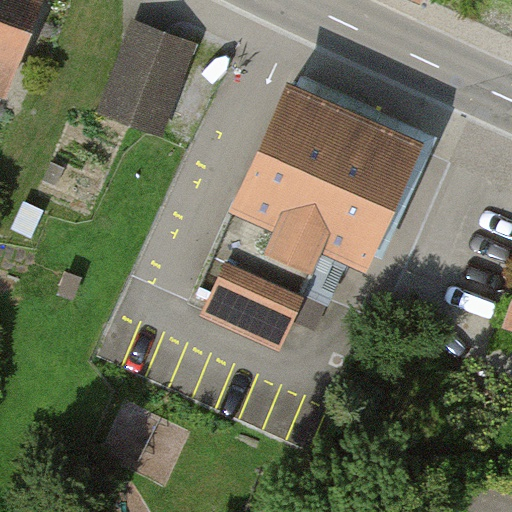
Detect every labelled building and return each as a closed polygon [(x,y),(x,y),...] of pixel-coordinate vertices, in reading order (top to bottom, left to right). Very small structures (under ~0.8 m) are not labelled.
[(0,0),(0,102),(12,107),(49,0),(0,0)] [(405,0),(424,8),(428,0),(405,0)] [(201,52),(135,27),(100,118),(165,143),(201,52)] [(427,150),(292,92),(239,214),(374,272),(427,150)] [(302,300),(224,266),(202,315),(281,349),(302,300)] [(131,404),(117,452),(176,468),(189,420),(131,404)]
